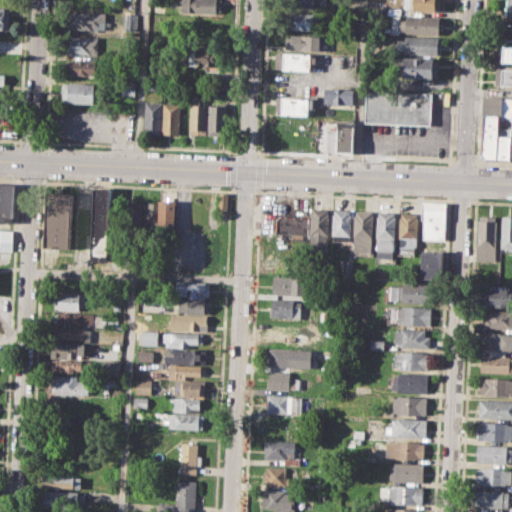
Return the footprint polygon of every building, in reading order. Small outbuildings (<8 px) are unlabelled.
[(183,0),(221,0),(221,13),(183,12),(183,0)] [(290,0),(328,0),(328,8),(290,6),(290,0)] [(403,0),(440,0),(440,11),(403,9),(403,0)] [(371,1),(383,2),(382,13),(370,12),(371,1)] [(0,5),(12,6),(11,29),(0,28),(0,5)] [(67,11),(107,13),(106,30),(66,28),(67,11)] [(288,12),(316,14),(315,29),(287,28),(288,12)] [(124,13),(138,14),(137,30),(123,30),(124,13)] [(392,13),(439,16),(438,35),(391,32),(392,13)] [(191,22),(222,23),(221,40),(190,39),(191,22)] [(500,22),(511,22),(511,39),(500,39),(500,22)] [(286,34),(325,36),(324,51),(285,49),(286,34)] [(72,36),(99,37),(99,55),(66,54),(66,41),(72,41),(72,36)] [(406,36),(438,37),(438,55),(397,53),(397,40),(406,40),(406,36)] [(498,46),(511,46),(511,63),(498,63),(498,46)] [(190,47),(221,48),(220,66),(189,65),(190,47)] [(276,53),(318,55),(318,63),(313,63),(312,70),(276,69),(276,53)] [(396,55),(438,57),(437,78),(404,76),(404,71),(396,71),(396,55)] [(65,59),(100,61),(99,75),(64,74),(65,59)] [(496,69),(511,69),(511,84),(495,84),(496,69)] [(123,80),(136,81),(135,95),(122,95),(123,80)] [(62,82),(94,84),(93,103),(62,102),(62,82)] [(323,87),(355,89),(354,105),(323,103),(323,87)] [(366,90),(432,93),(430,125),(365,122),(366,90)] [(483,96),(511,97),(510,117),(497,116),(482,116),(483,96)] [(276,97),(315,99),(314,107),(311,107),(311,116),(276,115),(276,97)] [(144,101),(162,102),(161,134),(143,133),(144,101)] [(165,103),(163,134),(181,135),(183,103),(165,103)] [(190,104),(206,104),(205,135),(189,134),(190,104)] [(209,104),(224,105),(223,135),(208,135),(209,104)] [(482,116),(480,155),(484,159),(495,159),(497,116),(482,116)] [(495,159),(508,160),(510,117),(497,116),(495,159)] [(328,119),(354,120),(353,153),(327,152),(328,119)] [(0,184),(15,185),(13,222),(0,221),(0,184)] [(93,187),(112,188),(109,256),(90,255),(93,187)] [(48,192),(73,193),(70,248),(45,247),(48,192)] [(218,193),(228,193),(227,214),(217,213),(218,193)] [(159,200),(158,232),(176,233),(178,201),(159,200)] [(422,201),(446,202),(445,241),(424,240),(424,220),(422,220),(422,201)] [(127,202),(143,202),(142,231),(126,231),(127,202)] [(144,228),(145,207),(148,207),(148,203),(157,203),(156,228),(144,228)] [(311,208),(329,208),(327,250),(310,249),(311,208)] [(334,209),(351,210),(349,240),(333,240),(334,209)] [(354,210),(372,211),(371,252),(352,251),(354,210)] [(377,211),(395,212),(394,257),(376,257),(377,211)] [(400,212),(418,213),(417,252),(399,252),(400,212)] [(478,215),(496,216),(494,259),(476,259),(478,215)] [(276,232),(277,220),(281,216),(308,217),(308,234),(276,232)] [(501,216),(511,216),(511,252),(500,252),(501,216)] [(0,228),(13,230),(12,252),(0,251),(0,228)] [(422,250),(442,251),(441,280),(421,279),(422,250)] [(343,261),(351,261),(351,276),(342,275),(343,261)] [(272,276),(305,277),(304,294),(272,293),(272,276)] [(176,282),(209,283),(209,296),(205,296),(205,297),(188,297),(187,295),(176,294),(176,282)] [(385,285),(403,286),(403,283),(429,284),(428,303),(401,302),(401,299),(385,298),(385,285)] [(485,288),(511,289),(511,305),(484,305),(485,288)] [(60,292),(80,293),(79,311),(55,309),(56,299),(59,299),(60,292)] [(178,300),(188,300),(188,298),(205,299),(205,301),(209,301),(209,311),(205,311),(205,313),(187,313),(187,310),(178,310),(178,300)] [(271,298),(293,299),(293,303),(302,303),(302,318),(270,316),(271,298)] [(391,307),(402,308),(403,305),(430,306),(429,325),(390,323),(391,307)] [(489,309),(511,309),(511,327),(483,327),(483,316),(488,316),(489,309)] [(59,313),(93,314),(92,325),(59,324),(59,313)] [(177,314),(206,315),(205,325),(198,325),(198,330),(176,329),(177,314)] [(97,315),(107,316),(106,326),(96,325),(97,315)] [(110,315),(119,316),(119,324),(109,323),(110,315)] [(270,320),(300,321),(300,326),(311,326),(311,336),(299,336),(299,340),(269,339),(270,320)] [(59,326),(91,328),(91,342),(83,342),(83,339),(58,337),(59,326)] [(395,328),(425,329),(425,335),(430,335),(429,347),(401,346),(401,343),(395,343),(395,328)] [(166,332),(203,333),(203,343),(190,342),(190,347),(166,347),(166,332)] [(481,332),(511,333),(511,350),(481,350),(481,332)] [(366,339),(384,340),(384,348),(366,347),(366,339)] [(57,342),(86,344),(85,358),(50,356),(51,348),(57,348),(57,342)] [(165,348),(206,349),(206,363),(165,362),(165,348)] [(138,349),(154,349),(154,361),(138,360),(138,349)] [(269,349),(301,351),(300,368),(268,366),(269,349)] [(396,350),(428,352),(428,369),(395,368),(396,350)] [(481,355),(511,355),(511,371),(480,371),(481,355)] [(53,359),(83,360),(82,370),(74,370),(74,372),(65,372),(65,369),(53,368),(53,359)] [(103,361),(125,362),(124,376),(102,374),(103,361)] [(169,364),(206,366),(206,380),(169,378),(169,364)] [(267,370),(292,371),(291,378),(302,378),(301,389),(267,388),(267,370)] [(395,373),(428,374),(427,392),(395,391),(395,373)] [(51,374),(77,375),(77,379),(90,380),(89,394),(50,392),(51,374)] [(104,377),(121,378),(121,386),(104,386),(104,377)] [(480,377),(511,378),(511,396),(479,394),(480,377)] [(136,379),(152,379),(152,394),(135,393),(136,379)] [(175,380),(207,381),(206,395),(174,394),(175,380)] [(266,394),(302,395),(302,413),(265,411),(266,394)] [(393,395),(425,397),(425,415),(393,413),(393,395)] [(134,396),(148,397),(147,415),(133,414),(134,396)] [(166,397),(196,398),(196,412),(166,411),(166,397)] [(479,399),(511,399),(511,416),(478,416),(479,399)] [(167,413),(195,414),(194,430),(166,429),(167,413)] [(392,417),(426,418),(425,438),(390,436),(391,432),(385,432),(385,425),(392,426),(392,417)] [(478,421),(511,422),(511,438),(478,438),(478,421)] [(353,429),(365,429),(364,438),(352,438),(353,429)] [(263,440),(295,441),(295,456),(300,456),(299,465),(285,464),(285,458),(263,458),(263,440)] [(386,440),(424,442),(423,458),(386,457),(386,440)] [(182,443),(197,443),(196,474),(181,473),(182,443)] [(476,443),(507,444),(507,448),(511,448),(511,460),(506,460),(506,463),(476,462),(476,443)] [(390,462),(424,464),(423,482),(390,480),(390,462)] [(267,465),(287,466),(286,475),(290,476),(290,485),(267,484),(267,480),(263,480),(264,471),(267,471),(267,465)] [(476,467),(511,468),(510,485),(475,484),(476,467)] [(42,475),(81,476),(81,488),(41,487),(42,475)] [(158,511),(158,502),(176,502),(177,480),(197,481),(195,511),(158,511)] [(389,484),(423,486),(422,504),(389,502),(388,506),(379,506),(379,489),(389,489),(389,484)] [(263,489),(284,490),(285,494),(297,494),(296,511),(276,511),(276,510),(262,509),(263,489)] [(475,489),(508,491),(508,507),(475,506),(475,489)] [(41,491),(85,492),(85,502),(76,502),(76,509),(41,508),(41,491)]
